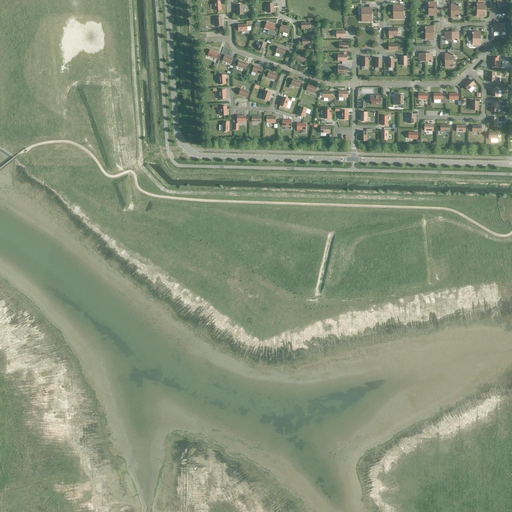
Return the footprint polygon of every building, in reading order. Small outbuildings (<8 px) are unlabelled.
[(267,5),(265,5),(265,7),(267,7),(267,13),(274,13),(273,4),(267,4),(267,5)] [(393,5),(393,14),(398,14),(398,11),(403,11),(403,6),(393,5)] [(361,8),(361,16),(366,16),(366,14),(372,14),(372,8),(361,8)] [(398,14),(393,14),(393,20),(403,20),(403,11),(398,11),(398,14)] [(366,16),(361,16),(361,22),(372,22),(372,14),(366,14),(366,16)] [(267,23),(264,29),(269,30),(267,34),(274,37),(275,32),(273,32),(275,26),(267,23)] [(282,36),(286,37),(288,34),(290,28),(281,25),(279,31),(283,33),(282,36)] [(397,29),(389,29),(388,35),(388,39),(391,39),(391,35),(397,35),(397,29)] [(257,50),(263,53),(266,44),(260,42),(257,50)] [(286,50),(278,47),(275,53),(284,56),(286,50)] [(210,50),(208,56),(216,59),(218,53),(210,50)] [(347,62),(347,53),(343,53),(343,55),(338,55),(338,62),(347,62)] [(400,57),(400,66),(407,66),(407,59),(409,59),(409,54),(406,54),(406,57),(400,57)] [(307,58),(298,55),(296,60),(304,63),(307,58)] [(225,56),(223,61),(231,64),(233,58),(225,56)] [(492,58),(491,67),(498,68),(502,68),(502,62),(498,61),(498,59),(498,57),(495,57),(495,59),(492,58)] [(394,59),(387,59),(387,68),(394,68),(394,62),(397,62),(397,60),(394,60),(394,59)] [(239,61),(237,67),(246,70),(248,64),(239,61)] [(260,75),(262,69),(254,66),(252,72),(260,75)] [(269,71),(267,77),(275,80),(277,74),(269,71)] [(489,73),(488,82),(499,83),(499,77),(495,77),(495,73),(489,73)] [(293,79),(291,85),(299,88),(301,82),(293,79)] [(464,86),(468,91),(474,84),(470,80),(464,86)] [(308,85),(306,91),(314,94),(317,88),(308,85)] [(492,88),(491,97),(501,97),(501,91),(498,91),(498,88),(492,88)] [(241,89),(239,95),(247,98),(249,92),(241,89)] [(265,91),(262,99),(268,101),(271,93),(265,91)] [(434,94),(434,100),(440,100),(440,104),(445,104),(445,97),(442,97),(443,94),(434,94)] [(394,106),(400,106),(400,105),(403,105),(403,95),(394,95),(394,106)] [(371,102),(371,104),(381,104),(380,104),(380,102),(381,102),(381,96),(370,96),(370,102),(371,102)] [(283,97),(280,106),(286,108),(289,100),(283,97)] [(301,107),(298,115),(304,117),(307,109),(301,107)] [(324,110),(322,110),(321,112),(321,113),(322,114),(324,114),(324,119),(330,119),(330,110),(324,110)]
